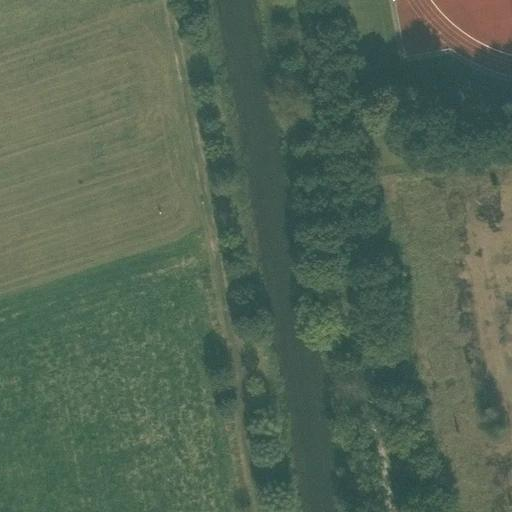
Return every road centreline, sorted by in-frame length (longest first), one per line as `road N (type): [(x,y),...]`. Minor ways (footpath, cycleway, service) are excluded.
road 1 (track): [(254,511),(162,0)]
road 2 (track): [(303,0),(391,511)]
